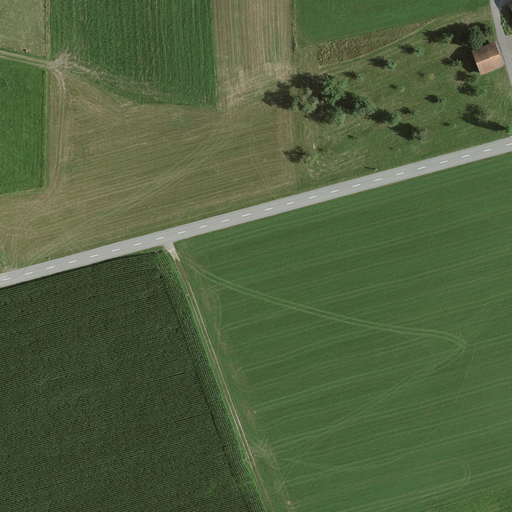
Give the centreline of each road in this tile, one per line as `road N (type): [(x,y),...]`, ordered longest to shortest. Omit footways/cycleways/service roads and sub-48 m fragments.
road 1 (tertiary): [(0,280),(511,143)]
road 2 (track): [(266,511),(166,236)]
